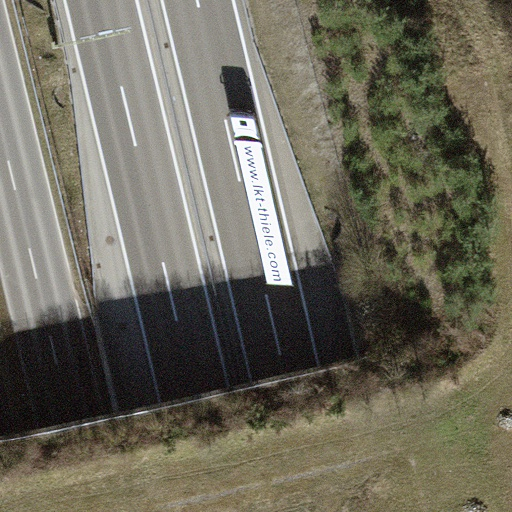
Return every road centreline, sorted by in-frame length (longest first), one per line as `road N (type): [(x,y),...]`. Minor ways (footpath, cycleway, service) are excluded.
road 1 (trunk): [(102,0),(222,511)]
road 2 (trunk): [(317,511),(199,0)]
road 3 (primary): [(0,118),(92,511)]
